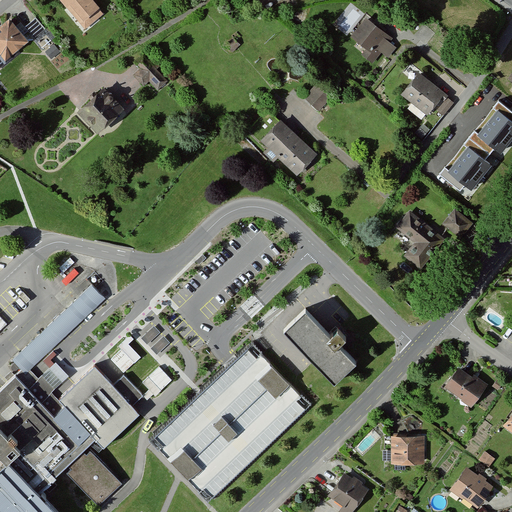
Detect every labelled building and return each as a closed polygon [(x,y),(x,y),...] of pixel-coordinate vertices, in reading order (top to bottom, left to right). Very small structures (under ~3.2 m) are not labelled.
[(60,0),(85,29),(103,14),(91,0),(60,0)] [(37,16),(25,25),(35,37),(46,29),(37,16)] [(30,43),(10,20),(0,28),(0,53),(7,62),(30,43)] [(392,39),(366,20),(352,39),(368,51),(363,57),(372,64),(380,52),(390,59),(397,48),(390,42),(392,39)] [(45,48),(54,42),(49,34),(39,40),(45,48)] [(171,82),(143,55),(136,63),(142,68),(136,75),(146,84),(148,82),(160,93),(171,82)] [(456,103),(420,72),(400,96),(427,118),(434,109),(444,117),(456,103)] [(314,84),(302,97),(320,113),(332,100),(314,84)] [(127,109),(106,88),(80,113),(100,134),(127,109)] [(511,140),(511,121),(498,111),(478,136),(501,154),(511,140)] [(317,156),(279,122),(260,142),(298,177),(317,156)] [(491,165),(469,147),(448,173),(471,191),(491,165)] [(445,240),(409,210),(394,228),(414,244),(404,256),(420,270),(445,240)] [(455,210),(443,224),(462,239),(474,225),(455,210)] [(203,254),(196,260),(199,263),(206,257),(203,254)] [(0,505),(2,508),(6,511),(58,511),(35,488),(55,468),(67,457),(75,466),(70,470),(100,500),(118,482),(83,447),(95,435),(105,444),(141,411),(134,403),(115,383),(95,363),(56,401),(64,410),(59,415),(43,399),(75,368),(59,352),(51,360),(35,375),(34,377),(29,372),(107,296),(94,283),(15,359),(7,366),(18,377),(0,394),(0,505)] [(328,332),(306,308),(284,329),(314,361),(334,382),(356,361),(345,350),(339,343),(346,337),(335,326),(328,332)] [(0,332),(8,325),(0,316),(0,332)] [(154,324),(142,335),(158,351),(169,340),(154,324)] [(264,354),(253,342),(233,361),(199,391),(150,434),(211,505),(313,405),(264,354)] [(154,391),(171,375),(159,363),(142,379),(154,391)] [(475,377),(463,367),(447,388),(473,409),(491,386),(477,375),(475,377)] [(121,377),(115,383),(134,403),(140,398),(143,396),(123,375),(121,377)] [(427,437),(393,437),(393,466),(427,465),(427,437)] [(497,459),(486,451),(479,460),(490,469),(497,459)] [(495,489),(468,470),(453,491),(480,510),(495,489)] [(356,511),(371,492),(346,474),(329,498),(343,508),(340,511),(356,511)]
